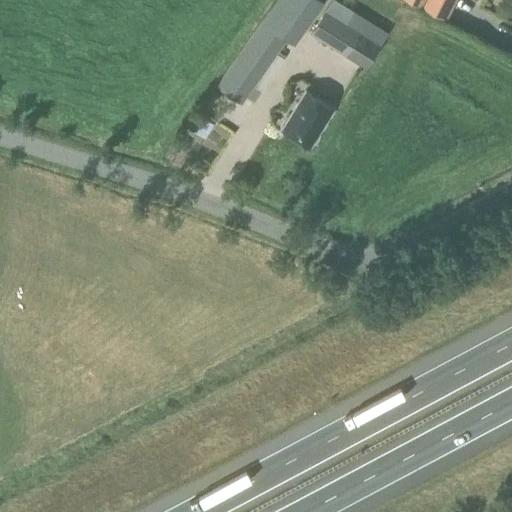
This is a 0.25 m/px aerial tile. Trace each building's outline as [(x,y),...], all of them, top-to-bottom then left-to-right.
[(275,0),(216,85),(242,103),(246,97),(254,101),(274,74),(266,69),(287,39),(294,44),(324,0),(323,0),(275,0)] [(336,0),(330,0),(325,9),(326,10),(311,33),(365,66),(379,45),(347,24),(355,12),(336,0)] [(409,0),(447,18),(455,0),(409,0)] [(333,107),(305,90),(282,127),(309,145),(333,107)] [(204,125),(204,143),(221,143),(221,125),(204,125)]
